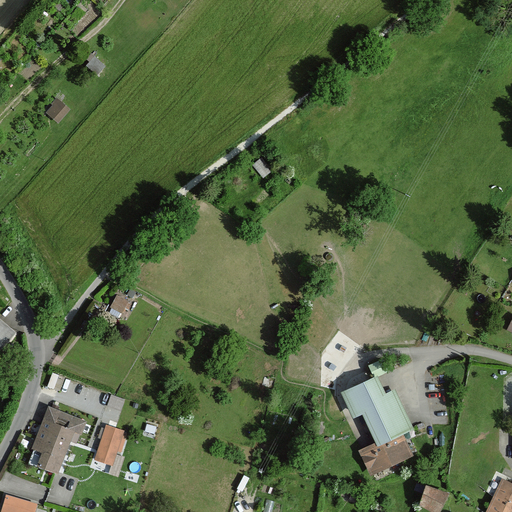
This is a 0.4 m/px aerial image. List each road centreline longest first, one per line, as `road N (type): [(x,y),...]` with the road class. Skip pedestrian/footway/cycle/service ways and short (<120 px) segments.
road 1 (track): [(36,355),(156,215),(425,0)]
road 2 (unclassified): [(0,460),(28,401),(36,361),(28,315),(0,267)]
road 3 (track): [(122,0),(0,115)]
